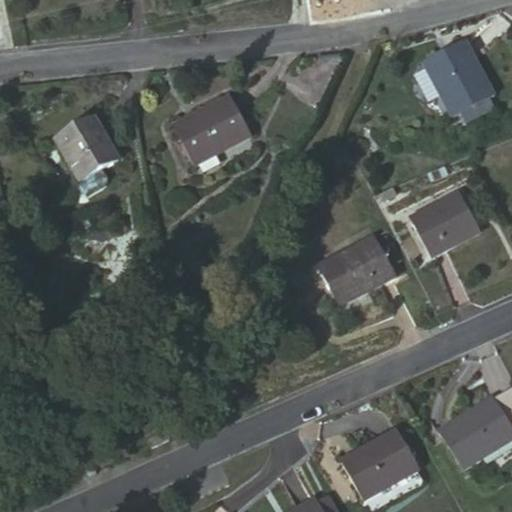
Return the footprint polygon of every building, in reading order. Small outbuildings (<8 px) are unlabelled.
[(436,46),(396,69),(428,124),(468,101),(436,46)] [(235,109),(174,125),(186,168),(247,152),(235,109)] [(88,136),(44,161),(70,204),(111,178),(88,136)] [(511,154),(491,167),(511,202),(511,154)] [(439,175),(390,201),(413,241),(462,214),(439,175)] [(358,225),(305,256),(326,295),(382,264),(358,225)] [(511,405),(494,382),(443,418),(470,455),(511,425),(511,405)] [(406,414),(354,443),(376,482),(429,452),(406,414)] [(353,511),(344,497),(331,504),(335,511),(353,511)] [(335,511),(331,504),(329,501),(308,511),(335,511)]
